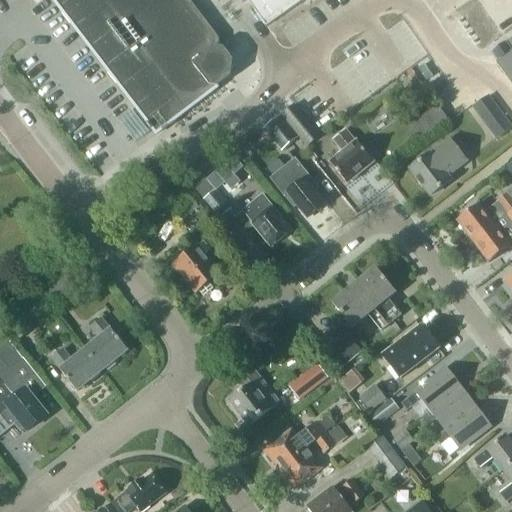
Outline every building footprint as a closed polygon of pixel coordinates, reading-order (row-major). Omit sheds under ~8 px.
[(189,0),(53,0),(157,134),(178,118),(179,117),(194,106),(220,86),(231,77),(234,61),(219,43),(220,40),(189,0)] [(247,0),(267,27),(305,0),(247,0)] [(416,1),(414,0),(401,0),(398,2),(404,10),(408,7),(416,1)] [(511,51),(496,63),(511,84),(511,51)] [(427,81),(433,76),(425,64),(418,69),(427,81)] [(511,129),(484,97),(471,106),(498,142),(511,130),(511,129)] [(294,105),(282,115),(307,146),(319,136),(294,105)] [(280,116),(265,129),(282,151),(298,138),(280,116)] [(419,122),(412,127),(421,139),(427,135),(419,122)] [(374,163),(356,141),(355,142),(345,130),(333,140),(343,152),(330,162),(348,185),(358,178),(359,175),(374,163)] [(452,180),(449,176),(467,162),(450,139),(431,154),(410,170),(430,197),(452,180)] [(234,175),(243,167),(234,157),(225,164),(234,175)] [(308,218),(325,205),(314,192),(316,191),(307,179),(310,177),(295,159),(285,167),(280,161),(273,159),(269,162),(269,169),(274,176),(271,179),(294,208),(297,205),(308,218)] [(216,172),(207,180),(216,191),(225,183),(216,172)] [(511,183),(505,189),(505,190),(495,199),(483,208),(479,204),(457,221),(473,242),(511,211),(511,183)] [(216,191),(204,200),(220,219),(231,209),(216,191)] [(168,209),(179,223),(198,208),(188,194),(168,209)] [(263,196),(244,211),(253,223),(253,224),(255,226),(255,228),(259,234),(262,234),(272,247),(291,232),(281,220),(282,219),(273,207),(273,208),(263,196)] [(511,211),(473,242),(489,263),(511,245),(511,211)] [(220,274),(198,246),(173,266),(196,294),(199,291),(204,296),(213,289),(209,283),(220,274)] [(368,315),(375,324),(382,332),(402,316),(388,299),(396,293),(376,268),(332,304),(352,328),(368,315)] [(77,287),(66,273),(47,287),(58,302),(77,287)] [(30,331),(15,312),(1,323),(16,342),(30,331)] [(99,339),(86,350),(103,371),(128,351),(126,348),(128,346),(122,339),(120,341),(111,330),(110,330),(101,319),(90,328),(99,339)] [(439,350),(421,327),(383,356),(401,379),(439,350)] [(338,371),(361,352),(342,328),(319,347),(338,371)] [(0,382),(34,427),(47,416),(32,397),(36,395),(24,380),(33,372),(23,359),(0,329),(0,382)] [(103,371),(86,350),(72,361),(63,350),(52,358),(61,370),(60,370),(69,382),(67,383),(73,391),(75,389),(77,392),(103,371)] [(318,365),(296,381),(299,385),(307,395),(329,379),(318,365)] [(358,367),(343,379),(351,390),(367,378),(358,367)] [(424,402),(431,411),(461,388),(446,369),(406,401),(412,408),(420,402),(424,402)] [(250,426),(279,403),(256,373),(248,379),(252,384),(230,401),(250,426)] [(0,434),(14,423),(21,432),(25,429),(27,432),(34,427),(0,382),(0,434)] [(387,400),(375,386),(359,398),(361,399),(368,409),(371,412),(387,400)] [(426,427),(434,421),(438,421),(445,430),(476,407),(461,388),(431,411),(420,419),(426,427)] [(361,399),(356,403),(363,413),(368,409),(361,399)] [(369,417),(376,427),(399,409),(392,399),(369,417)] [(406,401),(402,404),(407,412),(412,408),(406,401)] [(490,426),(476,407),(445,430),(435,438),(441,446),(449,439),(453,440),(460,450),(490,426)] [(273,464),(275,462),(281,470),(327,434),(318,422),(297,438),(291,430),(277,441),(278,442),(266,451),(268,453),(266,454),(273,464)] [(324,454),(335,446),(327,434),(281,470),(286,477),(285,478),(292,488),(293,486),(295,488),(306,479),(307,481),(322,470),(311,456),(320,449),(324,454)] [(493,458),(503,471),(511,464),(511,444),(506,436),(475,460),(481,468),(493,458)] [(407,468),(383,437),(367,449),(390,480),(407,468)] [(401,451),(408,459),(415,453),(409,445),(401,451)] [(422,461),(415,453),(408,459),(414,467),(422,461)] [(511,497),(511,464),(503,471),(511,482),(511,484),(501,494),(506,501),(511,497)] [(144,479),(129,490),(129,491),(112,504),(101,511),(100,511),(129,511),(136,507),(140,511),(141,511),(166,494),(152,476),(146,481),(144,479)] [(310,511),(352,511),(350,508),(365,497),(352,480),(337,492),(333,487),(307,507),(310,511)] [(430,511),(421,500),(412,507),(415,511),(430,511)]
